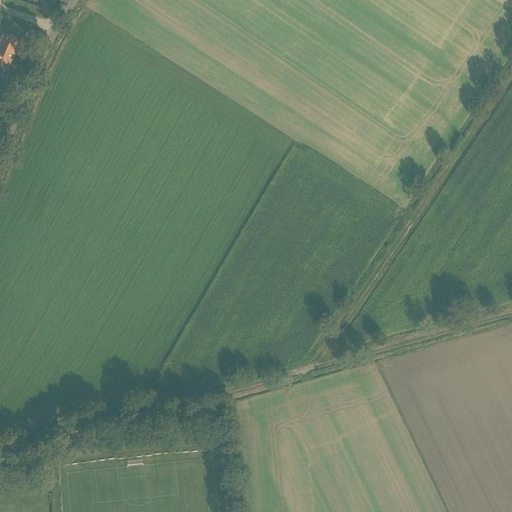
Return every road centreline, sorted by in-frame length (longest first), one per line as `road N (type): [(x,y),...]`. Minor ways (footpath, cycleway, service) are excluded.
road 1 (track): [(0,455),(511,313)]
road 2 (track): [(511,82),(317,367)]
road 3 (unclassified): [(0,152),(63,0)]
